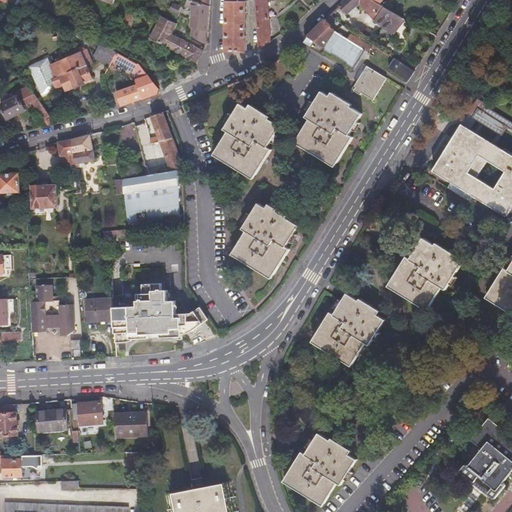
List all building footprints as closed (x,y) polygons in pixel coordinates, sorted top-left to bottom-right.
[(192,1),(188,0),(182,0),(179,16),(191,19),(191,28),(193,28),(189,35),(207,44),(211,5),(192,1)] [(261,48),(271,41),(268,1),(271,0),(256,0),(259,46),(261,48)] [(405,21),(380,3),(375,0),(344,0),(339,6),(347,14),(359,1),(377,20),(393,34),(405,21)] [(226,52),(245,52),(246,1),(226,1),(226,52)] [(172,2),(169,10),(176,14),(180,6),(172,2)] [(134,17),(126,14),(123,24),(131,28),(134,17)] [(175,24),(161,16),(149,37),(165,45),(168,40),(170,37),(168,36),(173,28),(175,24)] [(336,30),(325,19),(307,37),(326,47),(336,30)] [(84,33),(75,29),(72,34),(80,39),(84,33)] [(352,67),(357,60),(364,50),(348,39),(336,30),(326,47),(325,48),(331,53),(332,51),(347,61),(346,63),(352,67)] [(79,40),(96,50),(100,42),(84,33),(80,39),(79,40)] [(348,39),(364,50),(367,53),(370,47),(352,34),(348,39)] [(168,40),(165,45),(187,57),(197,62),(204,52),(177,38),(175,41),(170,37),(168,40)] [(96,57),(109,65),(112,60),(116,51),(100,42),(96,50),(94,53),(96,57)] [(116,51),(112,60),(132,72),(138,63),(116,51)] [(93,79),(82,53),(60,63),(51,67),(55,78),(52,80),(56,88),(65,85),(67,90),(93,79)] [(409,81),(415,71),(395,58),(388,68),(409,81)] [(394,86),(374,73),(370,80),(372,82),(362,98),(369,103),(370,101),(381,108),(394,86)] [(116,92),(120,105),(157,93),(158,90),(147,74),(135,79),(136,83),(116,92)] [(48,125),(56,123),(35,94),(29,85),(17,91),(19,95),(12,99),(9,101),(7,101),(1,105),(0,105),(8,120),(26,110),(24,106),(31,102),(48,125)] [(330,99),(322,94),(305,122),(310,125),(298,144),(304,147),(302,149),(328,165),(329,162),(337,167),(355,139),(351,136),(362,117),(357,114),(358,111),(332,95),(330,99)] [(247,111),(240,107),(223,134),(228,137),(216,156),(221,159),(220,162),(245,178),(247,174),(255,179),(272,152),(268,149),(280,130),(274,127),(276,124),(250,108),(247,111)] [(478,126),(473,135),(476,137),(481,128),(495,137),(490,146),(494,148),(505,131),(510,133),(511,129),(511,126),(483,109),(481,114),(477,111),(470,122),(478,126)] [(162,113),(151,116),(161,141),(172,138),(162,113)] [(473,135),(461,128),(433,173),(506,218),(511,207),(511,159),(494,148),(490,146),(476,137),(473,135)] [(91,135),(73,140),(76,161),(95,158),(91,135)] [(123,178),(125,193),(128,223),(180,215),(178,167),(180,157),(172,138),(161,141),(150,143),(152,148),(149,149),(153,165),(146,166),(148,174),(136,176),(123,178)] [(59,142),(59,144),(62,165),(76,163),(76,161),(73,140),(59,142)] [(146,166),(144,161),(133,164),(136,176),(148,174),(146,166)] [(20,175),(0,175),(0,192),(20,192),(20,175)] [(115,180),(117,194),(125,193),(123,178),(115,180)] [(44,184),(33,185),(33,205),(57,205),(57,185),(44,186),(44,184)] [(296,223),(270,207),(267,211),(261,207),(244,234),(248,236),(236,255),(241,259),(240,261),(265,277),(267,273),(275,278),(292,251),(288,248),(300,230),(294,226),(296,223)] [(429,245),(424,242),(412,260),(408,258),(391,285),(399,290),(397,294),(423,311),(425,307),(430,310),(442,291),(446,293),(463,266),(454,261),(456,257),(431,241),(429,245)] [(507,267),(505,269),(489,296),(497,301),(495,304),(511,314),(511,267),(511,270),(507,267)] [(162,291),(161,284),(142,285),(142,294),(136,295),(136,307),(114,308),(115,319),(116,344),(126,343),(138,339),(149,339),(149,335),(167,335),(167,338),(171,338),(175,340),(182,340),(182,335),(186,335),(192,332),(201,326),(210,320),(201,307),(192,313),(190,314),(176,314),(175,302),(167,302),(167,291),(162,291)] [(36,301),(32,301),(34,329),(34,331),(42,331),(47,324),(59,324),(60,328),(66,335),(76,328),(74,304),(60,304),(59,300),(54,300),(54,285),(36,285),(36,301)] [(114,308),(113,297),(85,299),(86,320),(115,319),(114,308)] [(7,300),(0,300),(0,324),(9,324),(7,300)] [(353,303),(347,300),(336,319),(331,316),(315,343),(324,348),(322,352),(346,367),(348,364),(354,368),(366,349),(370,352),(387,325),(378,319),(381,316),(355,300),(353,303)] [(29,330),(1,332),(2,340),(29,338),(29,330)] [(79,338),(70,339),(70,347),(80,346),(79,338)] [(467,393),(461,399),(466,404),(472,397),(467,393)] [(101,403),(70,403),(71,433),(72,433),(75,433),(74,420),(78,420),(78,425),(101,424),(101,403)] [(5,406),(0,407),(0,437),(18,437),(18,418),(15,418),(15,405),(5,406)] [(66,430),(64,411),(36,413),(38,433),(66,430)] [(146,415),(114,415),(114,437),(146,437),(146,415)] [(471,438),(482,447),(468,464),(465,462),(459,469),(473,480),(476,477),(489,488),(487,491),(495,498),(506,484),(502,481),(511,471),(511,435),(489,416),(471,438)] [(326,434),(320,431),(309,450),(304,447),(287,473),(295,478),(292,482),(318,499),(320,496),(326,500),(338,481),(341,483),(358,456),(351,451),(354,446),(328,431),(326,434)] [(138,471),(137,453),(126,453),(129,471),(138,471)] [(40,455),(0,456),(0,465),(3,464),(3,478),(21,478),(21,466),(40,465),(40,455)] [(192,490),(206,487),(204,477),(190,480),(192,490)] [(476,477),(473,480),(472,482),(485,493),(487,491),(489,488),(476,477)] [(192,490),(171,494),(175,511),(237,511),(231,482),(206,487),(192,490)] [(175,511),(171,494),(166,496),(169,511),(175,511)] [(128,511),(128,509),(5,503),(4,511),(128,511)]
